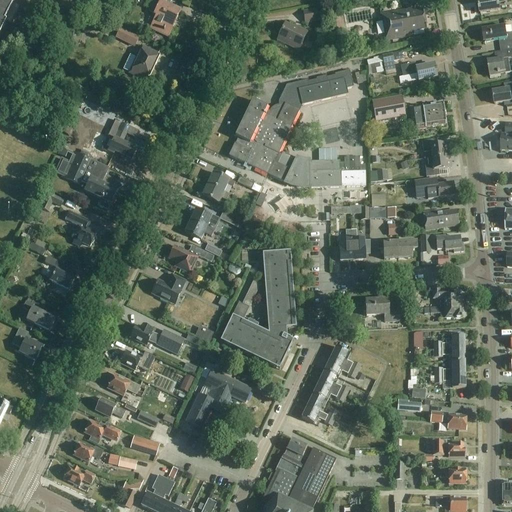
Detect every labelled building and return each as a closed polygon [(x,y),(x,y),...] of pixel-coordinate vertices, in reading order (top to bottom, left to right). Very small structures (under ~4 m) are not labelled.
[(0,0),(0,33),(5,23),(10,26),(19,7),(13,4),(14,0),(0,0)] [(167,37),(179,12),(160,2),(160,0),(153,0),(155,0),(149,12),(156,16),(150,28),(167,37)] [(480,14),(500,11),(499,4),(505,3),(504,0),(484,0),(478,1),(480,14)] [(305,24),(319,21),(317,9),(303,12),(305,24)] [(412,13),(411,10),(381,15),(385,42),(411,36),(411,34),(427,31),(423,11),(412,13)] [(343,34),(340,21),(331,23),(333,36),(343,34)] [(298,29),(285,24),(278,38),(286,41),(285,44),(299,51),(307,33),(298,28),(298,29)] [(490,28),(480,29),(482,42),(484,41),(485,43),(498,41),(500,49),(500,52),(502,52),(503,52),(504,51),(506,51),(507,51),(508,51),(510,51),(511,50),(511,33),(506,34),(505,27),(490,30),(490,28)] [(135,47),(139,39),(129,34),(125,42),(135,47)] [(156,64),(160,56),(141,47),(129,74),(145,82),(154,63),(156,64)] [(498,61),(488,62),(490,75),(490,78),(491,81),(501,79),(500,76),(510,75),(508,59),(511,58),(511,50),(510,51),(508,51),(507,51),(506,51),(504,51),(503,52),(502,52),(500,52),(496,53),(498,61)] [(386,72),(396,70),(392,54),(382,57),(386,72)] [(368,66),(383,63),(382,57),(367,60),(368,66)] [(370,76),(384,74),(382,64),(368,67),(370,76)] [(416,69),(415,64),(401,67),(403,78),(417,75),(418,82),(437,78),(434,65),(416,69)] [(235,145),(228,157),(285,184),(286,183),(289,185),(292,186),(296,187),(300,188),(303,188),(304,186),(310,187),(310,190),(342,189),(366,188),(365,172),(365,165),(360,165),(359,158),(344,158),(345,164),(340,164),(340,162),(336,162),(336,150),(318,151),(318,163),(309,163),(309,166),(306,166),(299,164),(295,163),(296,161),(283,154),(281,157),(279,155),(299,112),(302,107),(332,100),(349,96),(347,89),(354,88),(350,71),(335,75),(335,76),(326,78),(326,77),(316,79),(316,81),(308,83),(308,81),(287,86),(286,86),(280,100),(278,103),(279,106),(277,106),(275,106),(274,107),(272,108),(271,109),(270,110),(269,112),(265,110),(266,108),(254,103),(241,131),(237,129),(233,136),(238,138),(235,145)] [(506,91),(492,93),(494,105),(504,103),(505,107),(511,106),(511,83),(505,84),(506,91)] [(376,123),(406,117),(402,97),(373,102),(376,123)] [(446,126),(443,105),(423,108),(422,107),(411,108),(414,131),(426,130),(426,128),(446,126)] [(133,137),(137,130),(129,127),(119,121),(116,120),(108,135),(113,138),(106,151),(112,154),(114,151),(130,160),(136,149),(122,141),(126,133),(133,137)] [(354,148),(369,148),(369,121),(354,121),(354,148)] [(502,136),(501,152),(511,152),(511,124),(506,124),(506,136),(502,136)] [(432,159),(450,157),(448,145),(436,147),(435,140),(422,142),(424,153),(432,152),(432,159)] [(80,156),(73,153),(62,148),(58,155),(66,159),(68,154),(72,156),(69,163),(62,160),(56,173),(79,184),(80,181),(88,184),(84,191),(101,199),(98,206),(107,211),(116,192),(100,184),(107,168),(87,159),(80,156)] [(82,150),(80,156),(87,159),(90,153),(82,150)] [(429,166),(425,167),(427,178),(440,176),(439,171),(451,169),(450,157),(436,159),(432,159),(428,159),(429,166)] [(385,171),(376,172),(377,183),(386,182),(385,171)] [(208,185),(224,192),(227,186),(233,188),(235,184),(213,173),(208,185)] [(252,191),(255,185),(240,178),(237,184),(252,191)] [(437,187),(436,180),(416,183),(418,198),(428,197),(429,200),(454,197),(453,185),(437,187)] [(233,197),(224,192),(208,185),(202,196),(218,204),(221,199),(230,204),(233,197)] [(69,188),(64,197),(93,212),(98,203),(69,188)] [(61,209),(65,201),(49,194),(41,210),(48,213),(52,204),(61,209)] [(371,195),(371,206),(380,206),(380,195),(371,195)] [(392,219),(401,218),(401,207),(392,207),(392,219)] [(350,208),(340,208),(341,216),(350,216),(350,208)] [(223,215),(243,225),(246,218),(240,215),(239,216),(225,209),(223,215)] [(361,221),(369,221),(369,209),(361,209),(361,221)] [(190,221),(207,229),(212,218),(196,210),(190,221)] [(459,227),(457,211),(436,214),(435,212),(423,214),(426,232),(444,230),(444,229),(459,227)] [(75,240),(74,241),(75,241),(73,244),(80,247),(82,243),(90,247),(91,246),(93,246),(94,242),(93,241),(96,235),(87,230),(91,223),(69,212),(65,221),(81,228),(75,240)] [(240,231),(243,225),(223,215),(220,220),(234,227),(234,228),(240,231)] [(190,221),(185,233),(201,241),(204,234),(211,238),(213,232),(207,229),(190,221)] [(399,225),(388,226),(389,237),(400,236),(399,225)] [(357,232),(352,233),(353,262),(365,262),(364,249),(364,242),(357,242),(357,232)] [(346,243),(339,243),(340,251),(340,263),(353,262),(352,233),(346,233),(346,243)] [(421,254),(431,254),(431,237),(421,238),(421,254)] [(460,239),(445,240),(445,239),(437,240),(438,250),(445,250),(445,253),(455,252),(455,255),(464,254),(464,245),(461,246),(460,239)] [(398,244),(399,261),(412,260),(412,249),(418,249),(418,240),(411,241),(412,243),(398,244)] [(399,261),(398,244),(384,244),(384,242),(378,243),(378,251),(384,251),(384,261),(399,261)] [(31,244),(29,249),(43,256),(46,251),(31,244)] [(220,258),(222,253),(208,246),(205,251),(220,258)] [(214,258),(192,247),(189,252),(189,254),(175,247),(169,259),(178,263),(176,268),(189,274),(198,256),(212,263),(214,258)] [(263,266),(288,264),(291,264),(290,253),(262,255),(263,266)] [(59,270),(62,264),(48,258),(45,264),(56,269),(49,283),(69,292),(74,280),(69,278),(70,275),(59,270)] [(213,263),(208,268),(217,277),(222,272),(213,263)] [(241,276),(246,270),(235,263),(231,270),(241,276)] [(268,277),(288,275),(288,264),(263,266),(264,277),(268,277)] [(268,288),(289,286),(288,275),(268,277),(268,288)] [(180,293),(185,283),(171,276),(168,282),(169,283),(168,286),(158,282),(152,295),(162,299),(161,301),(165,303),(166,301),(175,306),(182,293),(180,293)] [(10,286),(16,282),(14,277),(7,281),(10,286)] [(35,280),(31,287),(51,297),(54,289),(35,280)] [(233,344),(241,325),(243,322),(249,308),(260,286),(253,282),(243,304),(239,303),(220,342),(231,347),(233,344)] [(269,298),(290,297),(289,286),(268,288),(269,298)] [(445,305),(462,305),(462,299),(460,297),(460,292),(440,293),(440,288),(433,288),(434,300),(444,299),(445,305)] [(270,309),(291,308),(290,297),(269,298),(270,309)] [(389,313),(389,299),(380,300),(380,301),(366,301),(367,317),(385,316),(385,324),(400,323),(400,312),(389,313)] [(48,307),(33,300),(31,305),(26,303),(23,310),(30,313),(26,321),(49,333),(55,320),(44,315),(48,307)] [(462,310),(462,305),(445,305),(442,306),(442,309),(429,309),(426,309),(426,315),(441,315),(441,320),(463,319),(463,315),(464,315),(464,310),(462,310)] [(271,320),(292,319),(291,308),(270,309),(271,320)] [(500,327),(499,313),(488,313),(489,327),(500,327)] [(292,319),(271,320),(272,330),(293,329),(292,319)] [(242,348),(251,330),(241,325),(233,344),(242,348)] [(152,332),(142,327),(140,330),(136,328),(131,339),(147,347),(149,342),(158,346),(157,346),(176,356),(184,341),(164,331),(161,338),(152,333),(152,332)] [(199,327),(194,338),(208,344),(209,345),(214,334),(200,328),(199,327)] [(35,361),(42,348),(28,341),(31,335),(19,329),(12,344),(21,349),(19,353),(35,361)] [(252,353),(261,334),(251,330),(242,348),(252,353)] [(262,358),(271,339),(261,334),(252,353),(262,358)] [(414,349),(422,349),(422,334),(414,334),(414,349)] [(197,347),(200,341),(188,336),(186,342),(197,347)] [(280,343),(271,362),(269,365),(280,370),(294,341),(283,336),(280,343)] [(434,350),(465,350),(465,336),(449,337),(449,345),(443,345),(443,343),(434,343),(434,350)] [(271,339),(262,358),(271,362),(280,343),(271,339)] [(330,359),(359,373),(362,367),(354,363),(353,364),(347,361),(351,354),(336,347),(330,359)] [(450,363),(466,363),(465,350),(434,350),(434,358),(443,358),(443,356),(450,356),(450,363)] [(135,372),(138,367),(149,373),(156,359),(145,353),(142,360),(126,352),(120,365),(135,372)] [(325,371),(339,378),(342,372),(347,375),(347,377),(355,381),(359,373),(330,359),(325,371)] [(434,377),(466,376),(466,363),(450,363),(450,371),(443,371),(443,370),(434,370),(434,377)] [(216,365),(214,370),(223,374),(225,369),(216,365)] [(213,370),(205,388),(203,387),(187,422),(186,423),(201,430),(211,410),(222,415),(223,414),(230,398),(244,405),(251,391),(219,376),(219,375),(220,373),(213,370)] [(336,385),(339,378),(325,371),(319,383),(347,397),(350,390),(343,387),(342,388),(336,385)] [(158,381),(169,387),(174,378),(164,372),(158,381)] [(185,375),(182,383),(186,385),(183,392),(187,393),(193,379),(185,375)] [(136,395),(140,388),(115,376),(108,390),(124,397),(127,391),(136,395)] [(466,376),(434,377),(435,385),(443,385),(443,383),(450,383),(450,389),(466,389),(466,376)] [(313,395),(328,402),(331,396),(337,399),(336,401),(344,404),(347,397),(319,383),(313,395)] [(425,400),(426,391),(412,390),(412,399),(425,400)] [(355,401),(358,396),(350,393),(348,398),(355,401)] [(3,397),(0,395),(0,423),(5,414),(9,415),(12,409),(0,402),(0,399),(1,397),(3,397)] [(307,407),(320,413),(322,408),(324,409),(328,402),(313,395),(307,407)] [(123,419),(126,413),(116,408),(116,407),(101,399),(96,412),(110,418),(112,414),(123,419)] [(421,414),(421,405),(409,404),(408,413),(421,414)] [(320,413),(307,407),(302,419),(316,426),(319,420),(324,422),(324,423),(333,428),(336,421),(320,413)] [(327,416),(336,421),(339,414),(330,410),(327,416)] [(156,429),(160,421),(141,412),(138,421),(156,429)] [(467,431),(466,417),(431,414),(431,423),(442,424),(443,423),(449,424),(448,429),(467,431)] [(172,425),(174,421),(165,417),(163,421),(172,425)] [(107,426),(105,429),(91,422),(85,434),(90,436),(88,440),(98,445),(103,436),(112,440),(116,431),(107,426)] [(200,439),(203,433),(194,429),(192,434),(200,439)] [(349,448),(352,441),(339,435),(336,442),(349,448)] [(139,438),(137,446),(151,450),(153,442),(139,438)] [(121,439),(118,446),(129,451),(132,444),(121,439)] [(311,511),(336,462),(292,440),(287,450),(288,450),(285,457),(284,457),(282,460),(281,460),(276,470),(277,471),(270,485),(266,494),(263,501),(268,506),(264,510),(262,511),(311,511)] [(433,443),(433,457),(444,457),(444,451),(449,451),(449,458),(465,458),(465,456),(467,456),(467,451),(465,451),(465,445),(456,445),(449,445),(449,442),(443,442),(443,443),(433,443)] [(94,452),(80,444),(74,456),(89,463),(92,457),(99,461),(103,452),(96,449),(94,452)] [(136,471),(137,462),(120,459),(118,468),(136,471)] [(404,482),(405,464),(395,464),(395,481),(404,482)] [(85,475),(70,468),(64,480),(72,483),(71,484),(77,487),(77,486),(80,487),(83,481),(91,485),(95,478),(86,473),(85,475)] [(174,480),(178,471),(173,469),(169,478),(174,480)] [(467,485),(467,470),(441,470),(441,478),(450,478),(450,485),(467,485)] [(151,511),(167,480),(158,476),(152,490),(155,491),(152,497),(147,494),(141,507),(151,511)] [(175,484),(167,480),(151,511),(152,511),(164,511),(168,505),(162,502),(165,496),(168,498),(175,484)] [(124,489),(140,489),(144,481),(128,481),(124,489)] [(511,484),(503,484),(503,495),(511,495),(511,484)] [(108,490),(103,507),(115,511),(121,495),(108,490)] [(130,510),(137,495),(130,492),(123,506),(130,510)] [(511,495),(503,495),(503,506),(511,506),(511,495)] [(437,499),(437,508),(450,508),(449,511),(466,511),(467,499),(437,499)] [(168,505),(164,511),(177,511),(178,510),(182,502),(177,500),(173,507),(168,505)] [(213,511),(217,505),(211,502),(209,501),(203,511),(213,511)]
